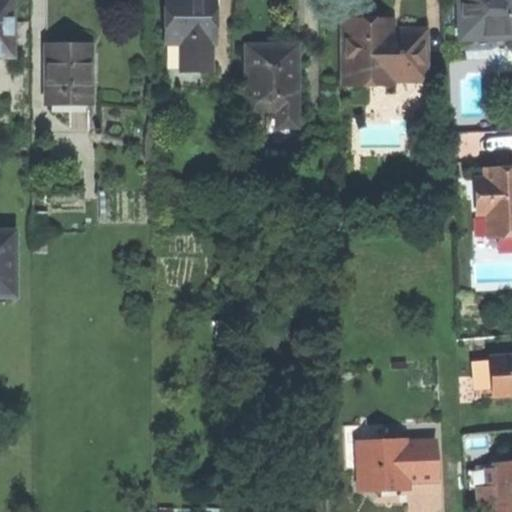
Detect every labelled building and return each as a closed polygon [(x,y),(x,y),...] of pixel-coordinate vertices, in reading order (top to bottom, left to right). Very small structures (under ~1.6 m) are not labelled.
[(0,0),(0,51),(15,52),(14,0),(0,0)] [(167,0),(168,41),(182,41),(182,67),(206,67),(213,67),(213,41),(215,41),(215,1),(209,1),(209,0),(167,0)] [(511,0),(460,0),(461,29),(506,28),(507,34),(511,33),(511,0)] [(393,84),(402,84),(402,76),(427,77),(427,29),(396,28),(396,15),(371,15),(345,15),(345,83),(393,84)] [(507,40),(507,34),(506,28),(461,29),(461,40),(507,40)] [(206,83),(206,67),(182,67),(182,41),(168,41),(168,83),(206,83)] [(66,45),(47,44),(47,99),(93,99),(93,78),(90,78),(90,45),(66,45)] [(274,44),(248,44),(248,107),(279,108),(279,125),(298,125),(298,44),(274,44)] [(458,120),(489,119),(488,67),(456,68),(458,120)] [(432,77),(427,77),(402,76),(402,84),(393,84),(393,103),(432,103),(432,77)] [(254,160),(237,160),(237,187),(254,187),(254,160)] [(511,166),(487,167),(487,176),(511,174),(511,166)] [(489,236),(511,235),(511,174),(487,176),(483,176),(484,213),(489,212),(489,236)] [(33,249),(48,250),(49,210),(34,209),(33,249)] [(0,292),(15,293),(16,229),(0,228),(0,292)] [(511,394),(511,355),(490,357),(492,395),(511,394)] [(484,396),(492,395),(490,357),(477,357),(478,382),(483,382),(484,396)] [(409,477),(437,477),(436,439),(385,440),(385,421),(346,422),(347,465),(360,465),(360,485),(387,485),(409,484),(409,477)] [(498,505),(498,507),(511,506),(511,460),(496,461),(496,464),(498,505)] [(488,506),(498,505),(496,464),(486,465),(488,506)] [(469,507),(488,506),(486,465),(466,466),(469,507)] [(440,511),(439,485),(406,487),(407,511),(440,511)]
